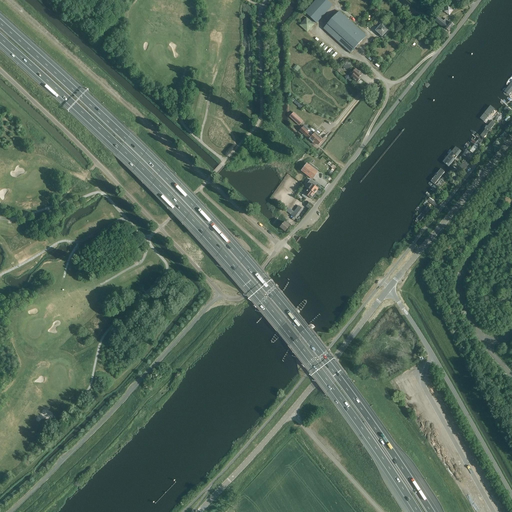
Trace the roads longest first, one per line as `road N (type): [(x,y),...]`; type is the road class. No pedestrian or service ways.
road 1 (motorway): [(432,511),(340,377),(240,256),(0,21)]
road 2 (motorway): [(0,39),(141,170),(246,283),(359,426),(415,511)]
road 3 (tertiary): [(244,293),(479,0)]
road 4 (track): [(280,246),(9,0)]
road 5 (track): [(0,217),(100,192),(167,266),(103,336),(82,395)]
road 6 (unclassified): [(220,293),(0,68)]
road 7 (unclassified): [(220,293),(10,511)]
road 8 (tertiary): [(198,511),(389,287)]
road 9 (unknown): [(238,298),(37,511)]
road 10 (tertiary): [(511,494),(389,287)]
road 11 (tertiary): [(511,136),(389,287)]
road 12 (track): [(124,217),(0,275)]
road 13 (track): [(194,194),(151,235),(140,262),(101,283)]
